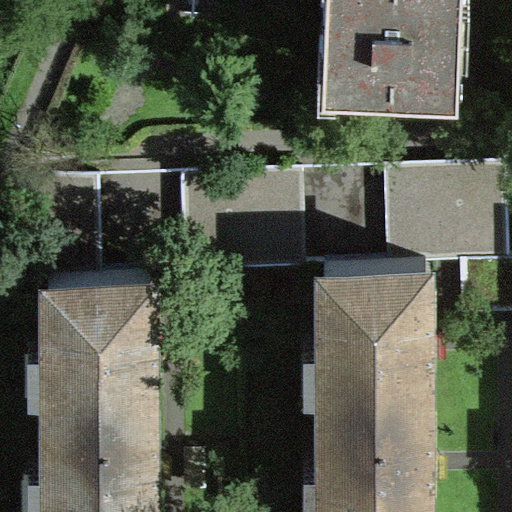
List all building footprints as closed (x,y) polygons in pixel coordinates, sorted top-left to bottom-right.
[(320,0),(317,63),(453,68),(455,0),(320,0)] [(380,166),(383,260),(421,259),(479,257),(504,256),(501,162),(380,166)] [(176,173),(180,268),(301,263),(298,169),(176,173)] [(97,271),(94,176),(30,178),(32,274),(43,273),(97,271)] [(511,255),(504,256),(479,257),(480,306),(511,304),(511,255)] [(421,299),(421,259),(383,260),(319,263),(319,393),(421,393),(421,299)] [(97,271),(43,273),(43,394),(146,393),(145,309),(145,270),(97,271)] [(43,511),(145,511),(146,430),(146,393),(43,394),(43,511)] [(319,393),(319,511),(421,511),(421,430),(421,393),(319,393)]
